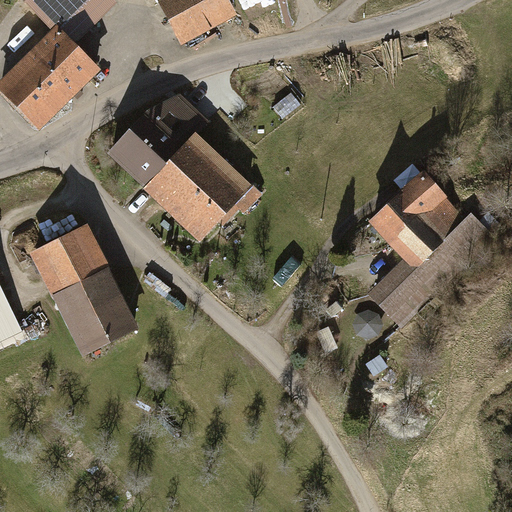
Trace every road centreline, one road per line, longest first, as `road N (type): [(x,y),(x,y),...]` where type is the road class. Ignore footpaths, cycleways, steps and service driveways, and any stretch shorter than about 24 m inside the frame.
road 1 (unclassified): [(365,511),(325,431),(254,345),(124,240),(44,146)]
road 2 (tertiary): [(460,0),(409,22),(210,64),(141,91),(44,146)]
